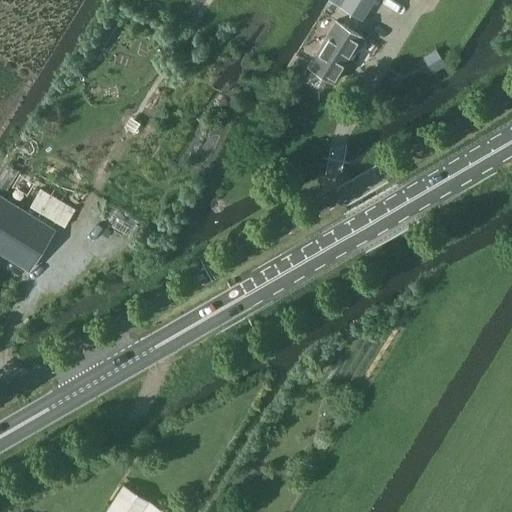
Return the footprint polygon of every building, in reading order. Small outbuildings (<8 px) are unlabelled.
[(332,0),(362,18),(372,0),(332,0)] [(335,81),(364,36),(337,19),(308,64),(335,81)] [(447,63),(443,58),(437,48),(424,56),(430,67),(433,72),(447,63)] [(37,192),(29,206),(64,227),(75,207),(41,187),(37,192)] [(0,250),(28,268),(53,228),(0,194),(0,250)] [(170,511),(123,483),(104,511),(170,511)]
